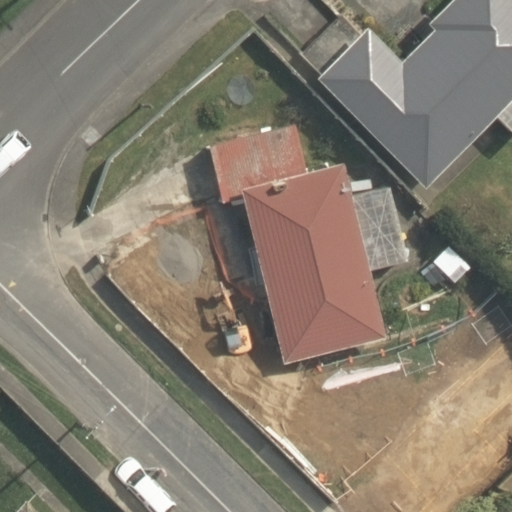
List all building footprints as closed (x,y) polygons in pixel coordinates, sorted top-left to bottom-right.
[(311,79),(418,187),(511,93),(511,0),(440,0),(420,20),(429,29),(396,61),(363,28),(311,79)] [(235,197),(277,363),(380,337),(336,163),(304,171),(292,124),(205,146),(218,201),(235,197)] [(474,279),(442,247),(426,263),(458,295),(474,279)] [(511,305),(511,304),(473,341),(511,380),(511,305)] [(9,511),(33,511),(22,500),(9,511)]
